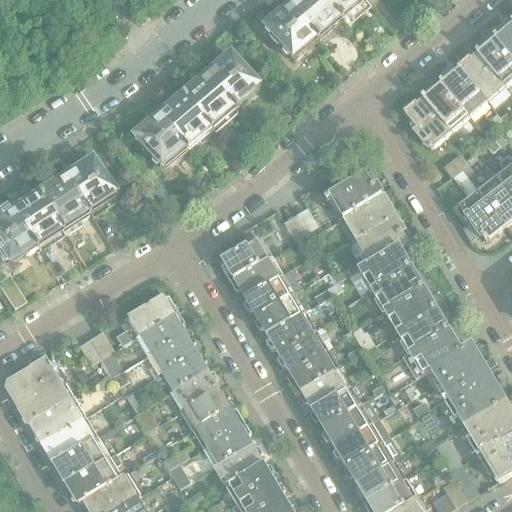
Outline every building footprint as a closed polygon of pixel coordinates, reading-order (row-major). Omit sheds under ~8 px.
[(340,22),(321,0),(294,0),(287,7),(318,43),(319,42),(318,40),(340,22)] [(364,1),(363,0),(321,0),(340,22),(364,1)] [(318,43),(287,7),(277,15),(274,15),(267,21),(266,24),(258,31),(266,41),(271,37),(292,62),(294,60),(297,63),(307,54),(304,51),(315,42),(317,44),(318,43)] [(408,22),(417,14),(412,7),(402,15),(408,22)] [(511,29),(508,33),(506,30),(496,39),(494,41),(496,43),(511,61),(511,29)] [(511,83),(511,61),(496,43),(490,48),(488,45),(478,54),(476,56),(478,58),(505,90),(511,83)] [(257,89),(233,61),(228,56),(224,59),(221,59),(214,65),(214,68),(204,76),(232,109),(257,89)] [(505,90),(478,58),(472,63),(470,60),(460,69),(458,71),(460,73),(487,105),(505,90)] [(487,105),(460,73),(455,78),(452,75),(442,84),(441,86),(442,88),(469,120),(487,105)] [(232,109),(204,76),(194,84),(191,84),(184,90),(184,93),(181,96),(209,129),(232,109)] [(469,120),(442,88),(437,93),(434,90),(424,99),(425,99),(423,101),(424,103),(450,135),(469,120)] [(209,129),(181,96),(176,100),(173,100),(166,106),(165,109),(157,116),(185,150),(209,129)] [(450,135),(424,103),(419,108),(417,106),(406,114),(407,114),(405,116),(413,126),(411,127),(417,133),(415,134),(420,139),(422,145),(426,148),(429,151),(430,151),(430,152),(450,135)] [(511,120),(507,115),(500,121),(508,130),(511,126),(511,120)] [(185,150),(157,116),(146,125),(143,125),(136,131),(136,134),(132,137),(160,170),(185,150)] [(500,121),(497,117),(492,121),(502,134),(508,130),(500,121)] [(239,166),(253,154),(246,146),(232,158),(239,166)] [(113,196),(106,185),(119,176),(106,157),(93,165),(91,160),(86,163),(83,163),(75,168),(75,171),(63,178),(88,216),(89,215),(87,213),(113,196)] [(469,169),(471,168),(461,157),(460,158),(444,171),(453,182),(454,181),(463,174),(469,169)] [(474,175),(469,169),(463,174),(467,181),(474,175)] [(511,169),(510,170),(497,181),(511,200),(511,169)] [(478,196),(467,181),(463,174),(454,181),(470,202),(460,210),(470,225),(462,232),(471,246),(480,238),(483,242),(484,242),(486,244),(488,242),(489,243),(506,230),(478,196)] [(345,219),(383,197),(370,176),(332,198),(345,219)] [(88,216),(63,178),(53,184),(50,184),(42,189),(42,192),(37,195),(61,233),(64,238),(81,227),(79,225),(89,218),(88,216)] [(511,224),(511,200),(497,181),(478,196),(506,230),(511,224)] [(61,233),(37,195),(33,197),(30,197),(22,202),(21,205),(10,212),(35,250),(36,249),(35,247),(59,232),(60,233),(61,233)] [(359,242),(396,219),(383,197),(345,219),(359,242)] [(35,250),(10,212),(0,218),(0,253),(7,265),(22,255),(25,260),(36,252),(35,250)] [(319,229),(309,212),(297,219),(309,238),(311,242),(320,236),(317,230),(319,229)] [(309,238),(297,219),(287,225),(296,239),(299,244),(309,238)] [(361,271),(397,249),(397,250),(407,244),(402,237),(404,236),(403,234),(405,233),(396,219),(359,242),(367,256),(363,258),(357,268),(344,275),(347,280),(361,271)] [(327,238),(343,228),(340,224),(325,233),(327,238)] [(235,282),(271,261),(259,242),(224,263),(225,265),(222,270),(226,276),(231,276),(235,282)] [(410,271),(409,268),(410,268),(402,256),(399,258),(396,252),(398,251),(397,250),(397,249),(361,271),(366,280),(369,278),(377,291),(409,272),(410,271)] [(246,301),(282,280),(271,261),(235,282),(236,284),(233,289),(237,295),(242,294),(246,301)] [(423,292),(422,289),(415,277),(412,278),(409,272),(377,291),(374,292),(379,302),(382,300),(389,311),(421,293),(423,292)] [(257,319),(293,297),(282,280),(246,301),(247,302),(244,307),(248,313),(253,313),(257,319)] [(344,292),(340,285),(328,292),(332,299),(344,292)] [(435,313),(434,311),(435,310),(428,298),(425,300),(421,293),(389,311),(386,313),(392,323),(395,321),(402,333),(433,314),(435,313)] [(269,338),(305,317),(293,297),(257,319),(258,321),(255,326),(259,332),(265,331),(269,338)] [(175,318),(174,317),(171,312),(174,307),(170,301),(165,301),(164,299),(131,319),(137,329),(130,334),(135,343),(143,338),(175,318)] [(342,318),(339,314),(338,312),(329,317),(334,323),(342,318)] [(448,334),(446,332),(447,331),(440,319),(437,321),(433,314),(402,333),(399,335),(404,343),(407,341),(415,354),(419,352),(446,336),(448,334)] [(279,356),(315,335),(305,317),(269,338),(269,339),(267,344),(270,350),(276,350),(279,356)] [(153,356),(186,336),(182,330),(185,326),(181,319),(176,320),(175,318),(143,338),(148,347),(142,351),(148,359),(153,356)] [(291,376),(327,354),(327,353),(333,349),(328,342),(330,341),(323,330),(315,335),(279,356),(280,358),(278,363),(281,369),(287,369),(291,376)] [(352,338),(348,330),(342,333),(347,341),(352,338)] [(165,375),(197,355),(193,349),(196,344),(192,338),(187,338),(186,336),(153,356),(160,366),(149,372),(155,381),(165,375)] [(461,355),(459,353),(460,353),(453,340),(450,342),(446,336),(419,352),(432,372),(461,355)] [(110,358),(114,355),(102,337),(93,342),(105,361),(110,358)] [(105,361),(93,342),(77,352),(90,371),(100,364),(109,377),(113,375),(105,361)] [(489,377),(487,374),(479,360),(479,357),(476,351),(473,350),(472,348),(461,355),(432,372),(449,401),(489,377)] [(362,357),(358,350),(348,357),(352,364),(362,357)] [(302,394),(338,372),(327,354),(291,376),(289,381),(292,387),(298,387),(302,394)] [(176,394),(209,374),(204,367),(207,362),(204,356),(198,357),(197,355),(165,375),(176,394)] [(72,401),(65,389),(70,386),(58,365),(53,368),(49,363),(10,386),(9,392),(22,413),(21,413),(29,428),(32,426),(72,401)] [(313,412),(349,390),(338,372),(302,394),(302,395),(300,400),(304,406),(309,406),(313,412)] [(187,412),(219,392),(216,386),(219,381),(215,375),(209,375),(209,374),(176,394),(187,412)] [(363,381),(358,374),(349,380),(354,387),(363,381)] [(129,384),(124,376),(115,381),(120,389),(129,384)] [(505,403),(505,400),(502,395),(499,394),(489,377),(449,401),(466,429),(506,405),(505,403)] [(102,394),(116,386),(112,379),(98,387),(102,394)] [(397,390),(392,382),(385,386),(390,394),(397,390)] [(377,399),(387,393),(383,386),(373,393),(377,399)] [(324,431),(360,409),(349,390),(313,412),(314,413),(311,418),(315,424),(320,424),(324,431)] [(199,431),(231,411),(227,404),(230,400),(226,394),(220,394),(219,392),(187,412),(199,431)] [(144,412),(134,395),(127,400),(137,416),(144,412)] [(44,446),(83,422),(72,405),(74,404),(72,401),(32,426),(33,428),(32,428),(36,434),(35,438),(38,442),(42,444),(44,446)] [(511,439),(511,411),(510,407),(507,406),(506,405),(466,429),(483,457),(511,439)] [(335,450),(372,428),(360,409),(324,431),(325,432),(322,437),(326,443),(331,443),(335,450)] [(419,419),(431,412),(429,409),(417,415),(419,419)] [(210,449),(242,430),(238,423),(241,418),(237,412),(232,412),(231,411),(199,431),(210,449)] [(435,420),(431,412),(419,419),(423,427),(435,420)] [(155,431),(148,419),(139,423),(147,435),(155,431)] [(56,466),(95,443),(83,422),(44,446),(45,448),(48,454),(47,458),(50,462),(54,463),(54,464),(56,466)] [(104,443),(122,433),(119,428),(101,439),(104,443)] [(346,468),(383,446),(372,428),(335,450),(336,451),(333,455),(337,461),(342,461),(346,468)] [(216,470),(253,448),(249,442),(252,437),(248,431),(243,431),(242,430),(210,449),(220,466),(215,469),(216,470)] [(165,451),(154,432),(146,437),(156,453),(157,456),(165,451)] [(511,477),(511,439),(483,457),(500,485),(511,477)] [(436,449),(435,448),(432,442),(424,447),(429,455),(436,450),(436,449)] [(448,442),(436,449),(436,450),(443,461),(445,464),(447,468),(451,475),(452,475),(461,469),(463,468),(448,442)] [(68,486),(107,463),(95,443),(56,466),(57,468),(60,474),(59,478),(62,482),(66,484),(68,486)] [(357,485),(393,463),(383,446),(346,468),(347,469),(344,474),(348,480),(353,480),(357,485)] [(232,486),(264,467),(260,460),(263,455),(259,449),(254,450),(253,448),(216,470),(226,487),(231,484),(232,486)] [(169,473),(190,461),(185,452),(163,464),(169,473)] [(144,460),(143,464),(145,467),(147,467),(159,459),(157,456),(156,453),(144,460)] [(86,503),(119,483),(107,463),(68,486),(69,488),(69,489),(72,494),(72,498),(74,502),(78,504),(80,507),(86,503)] [(368,504),(405,482),(393,463),(357,485),(358,488),(355,493),(359,499),(364,498),(368,504)] [(451,475),(447,468),(445,464),(435,469),(442,480),(451,475)] [(135,482),(150,473),(147,467),(145,467),(131,476),(135,482)] [(243,504),(275,485),(271,479),(274,474),(270,468),(265,468),(264,467),(232,486),(243,504)] [(478,498),(461,470),(461,469),(452,475),(456,482),(469,504),(478,498)] [(121,511),(139,501),(126,479),(119,483),(86,503),(90,511),(121,511)] [(396,511),(416,500),(405,482),(368,504),(369,506),(366,511),(367,511),(396,511)] [(469,504),(456,482),(443,490),(448,497),(456,511),(469,504)] [(247,511),(270,511),(286,503),(283,497),(285,492),(282,486),(276,487),(275,485),(243,504),(247,511)] [(205,503),(200,494),(188,501),(194,510),(205,503)] [(448,497),(434,506),(437,511),(455,511),(456,511),(448,497)] [(423,511),(417,502),(416,500),(396,511),(423,511)] [(145,511),(139,501),(121,511),(145,511)] [(295,511),(296,511),(293,505),(287,505),(286,503),(270,511),(295,511)]
